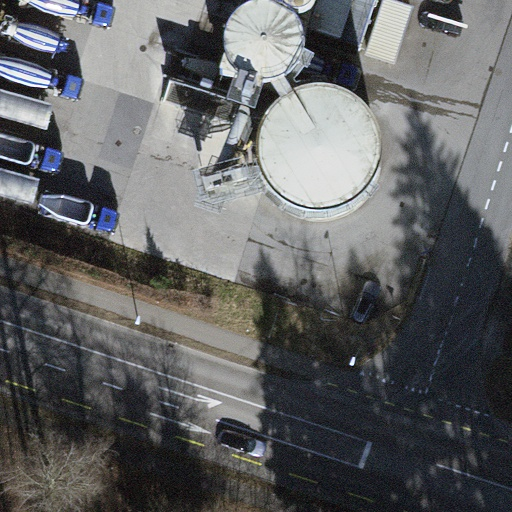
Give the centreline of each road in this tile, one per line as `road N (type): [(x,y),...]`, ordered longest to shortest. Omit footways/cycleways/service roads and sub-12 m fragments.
road 1 (secondary): [(402,466),(0,337)]
road 2 (unclassified): [(511,112),(402,466)]
